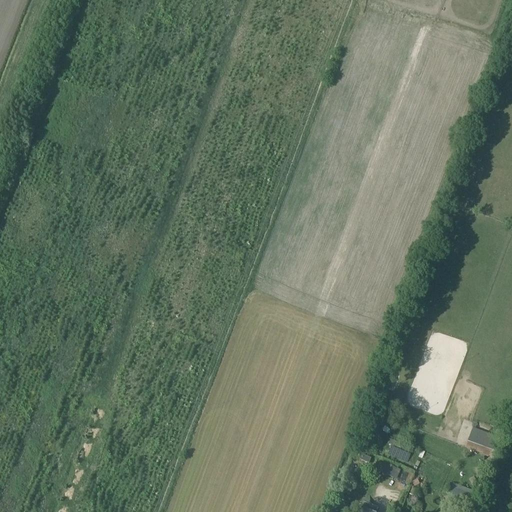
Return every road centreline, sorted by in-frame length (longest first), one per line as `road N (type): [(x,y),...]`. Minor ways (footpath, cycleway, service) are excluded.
road 1 (track): [(246,511),(435,0)]
road 2 (track): [(0,120),(46,0)]
